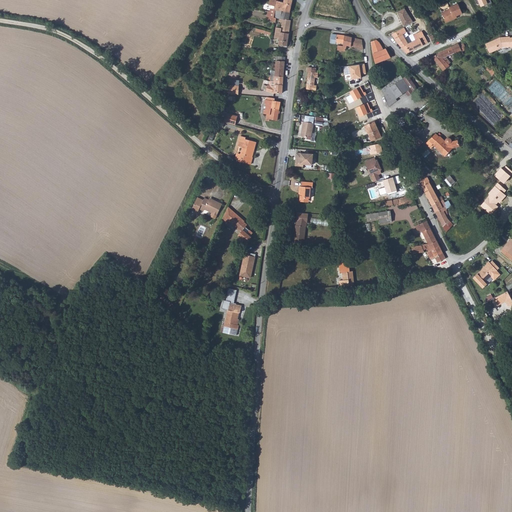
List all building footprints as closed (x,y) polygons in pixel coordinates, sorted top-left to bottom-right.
[(285,0),(285,1),(277,0),(269,0),(270,0),(273,1),(272,5),(277,6),(277,9),(291,11),(292,0),(285,0)] [(458,3),(449,7),(450,8),(442,12),(446,22),(454,18),(453,16),(456,15),(462,12),(458,3)] [(291,11),(277,9),(276,14),(277,15),(277,17),(280,17),(279,20),(283,20),(282,26),(276,25),(275,36),(280,37),(280,43),(285,44),(288,45),(292,18),(290,17),(291,11)] [(402,29),(399,22),(393,25),(396,32),(394,34),(398,41),(407,53),(410,52),(406,44),(408,43),(405,37),(407,36),(406,33),(408,32),(405,27),(402,29)] [(422,31),(412,36),(413,38),(410,40),(411,42),(408,43),(406,44),(410,52),(427,42),(422,31)] [(345,34),(333,33),(332,38),(337,39),(336,42),(344,43),(345,34)] [(351,35),(345,34),(344,43),(344,45),(347,44),(363,47),(364,39),(360,38),(351,37),(351,35)] [(500,37),(485,44),(488,53),(502,47),(511,47),(511,37),(504,37),(500,37)] [(382,42),(378,39),(372,40),(372,57),(376,63),(392,56),(389,49),(387,47),(384,48),(382,42)] [(262,41),(250,40),(249,48),(261,49),(262,41)] [(457,42),(439,50),(432,56),(444,68),(449,62),(448,60),(450,58),(446,55),(446,53),(452,51),(453,53),(461,49),(457,42)] [(284,54),(275,53),(275,56),(277,56),(276,60),(273,60),(273,64),(272,67),(284,68),(286,55),(284,55),(284,54)] [(494,71),(488,65),(485,68),(491,74),(494,71)] [(284,68),(272,67),(271,79),(282,80),(284,68)] [(316,69),(306,68),(305,72),(307,72),(305,91),(316,92),(317,86),(314,86),(315,79),(318,79),(318,74),(316,73),(316,69)] [(400,76),(384,85),(387,91),(384,93),(389,101),(393,100),(403,93),(406,92),(408,96),(415,91),(406,76),(401,79),(400,76)] [(282,80),(271,79),(270,79),(269,83),(266,83),(265,89),(281,92),(282,80)] [(389,101),(384,93),(387,91),(384,85),(379,88),(387,109),(395,104),(393,100),(389,101)] [(237,86),(227,86),(227,95),(237,95),(237,86)] [(274,97),(270,97),(266,96),(266,100),(264,99),(264,104),(265,104),(265,108),(263,108),(264,114),(266,114),(265,121),(269,121),(269,119),(277,120),(279,101),(274,100),(274,98),(274,97)] [(358,96),(353,98),(356,105),(361,102),(358,96)] [(353,98),(347,100),(350,107),(356,105),(353,98)] [(313,123),(302,122),(300,136),(311,138),(313,123)] [(377,129),(366,130),(372,145),(382,141),(377,129)] [(438,146),(427,134),(416,143),(420,147),(424,143),(425,145),(436,156),(442,150),(450,148),(450,143),(438,146)] [(256,142),(244,140),(244,138),(240,137),(237,147),(242,148),(240,156),(239,162),(239,163),(251,165),(256,142)] [(314,154),(297,153),(295,167),(303,168),(303,165),(313,167),(314,154)] [(376,164),(373,162),(372,161),(365,163),(370,178),(371,180),(378,177),(379,173),(381,172),(378,163),(376,164)] [(451,185),(456,181),(450,174),(446,179),(451,185)] [(314,181),(302,180),(301,184),(299,184),(299,189),(301,189),(301,201),(306,202),(306,196),(311,196),(311,186),(313,186),(314,181)] [(432,189),(430,185),(431,184),(429,181),(421,184),(423,191),(427,198),(425,199),(428,203),(432,201),(434,204),(437,203),(436,200),(441,198),(440,196),(436,197),(433,189),(432,189)] [(198,209),(203,201),(196,197),(190,209),(196,213),(198,209)] [(410,197),(386,201),(387,206),(396,204),(397,206),(404,205),(403,203),(411,202),(410,197)] [(441,198),(436,200),(437,203),(434,204),(429,207),(430,209),(434,207),(435,209),(442,206),(444,205),(442,199),(441,198)] [(215,204),(204,199),(203,201),(198,209),(202,212),(203,210),(215,216),(221,205),(216,203),(215,204)] [(442,206),(435,209),(431,211),(435,220),(443,216),(442,213),(444,212),(442,206)] [(240,221),(226,208),(220,220),(225,225),(227,222),(239,233),(244,227),(240,223),(240,221)] [(379,217),(380,223),(393,222),(391,210),(366,213),(366,218),(379,217)] [(443,216),(435,220),(439,228),(445,221),(443,216)] [(437,242),(426,218),(411,221),(414,229),(419,226),(425,238),(417,242),(419,247),(426,247),(437,242)] [(310,221),(301,221),(300,225),(298,225),(298,242),(308,242),(308,225),(310,225),(310,221)] [(447,221),(441,230),(446,233),(452,224),(447,221)] [(243,228),(239,233),(236,236),(245,244),(248,239),(247,238),(250,235),(243,228)] [(401,238),(389,238),(389,247),(401,248),(401,238)] [(511,241),(508,238),(497,249),(505,257),(511,250),(511,241)] [(437,242),(426,247),(419,247),(409,248),(409,251),(413,251),(413,253),(424,253),(424,250),(425,250),(430,260),(434,258),(437,264),(444,261),(446,260),(437,242)] [(255,256),(243,255),(239,277),(251,278),(255,256)] [(498,263),(491,255),(487,259),(494,267),(498,263)] [(486,258),(483,261),(484,262),(470,275),(479,286),(484,281),(482,278),(488,273),(491,277),(497,272),(494,268),(494,267),(487,259),(486,258)] [(351,260),(342,261),(342,270),(344,270),(345,278),(342,277),(342,283),(356,283),(355,268),(352,268),(351,260)] [(386,280),(372,281),(373,288),(387,287),(386,280)] [(511,302),(506,291),(501,294),(506,305),(511,302)] [(239,307),(228,304),(227,311),(226,311),(222,327),(236,330),(237,325),(234,324),(236,312),(237,313),(239,307)] [(236,330),(222,327),(221,333),(235,336),(236,330)]
